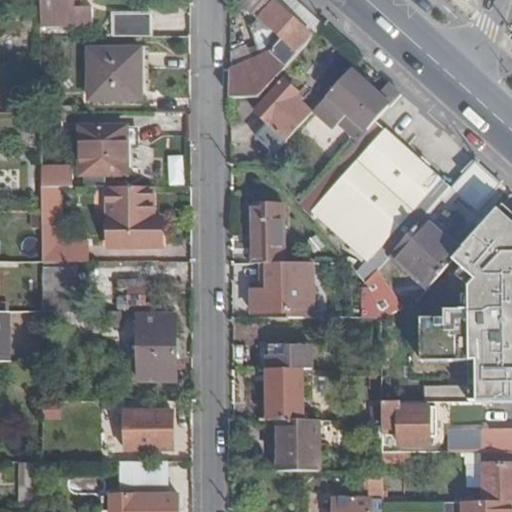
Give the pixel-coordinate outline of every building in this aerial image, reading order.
[(80,9),(79,0),(41,0),(41,9),(56,9),(56,27),(93,26),(93,9),(80,9)] [(236,0),(258,19),(274,4),(313,39),(320,32),(285,0),(236,0)] [(262,59),(230,73),(230,92),(230,101),(258,101),(313,39),(274,4),(258,19),(258,23),(251,31),(262,59)] [(115,17),(115,39),(152,38),(152,17),(115,17)] [(142,51),(90,51),(91,102),(143,102),(142,51)] [(368,133),(400,96),(390,88),(380,99),(351,72),(317,110),(337,128),(348,117),(368,133)] [(259,140),(276,155),(312,115),(295,101),(299,96),(285,83),(256,115),(270,127),(259,140)] [(129,130),(82,130),(81,177),(129,177),(129,130)] [(450,191),(385,133),(358,164),(348,156),(318,189),(300,209),(307,218),(310,215),(366,265),(412,213),(422,222),(424,219),(427,216),(450,191)] [(475,163),(451,190),(476,213),(501,186),(475,163)] [(67,170),(43,170),(43,189),(66,190),(67,170)] [(153,221),(153,189),(108,189),(108,227),(153,226),(153,221)] [(253,207),(254,267),(268,267),(285,267),(285,207),(253,207)] [(427,216),(424,219),(460,253),(464,249),(427,216)] [(460,253),(424,219),(422,222),(388,259),(425,292),(460,253)] [(153,226),(108,227),(108,249),(163,248),(163,231),(153,231),(153,226)] [(44,265),(44,266),(88,265),(89,244),(59,244),(59,227),(43,227),(44,265)] [(388,259),(385,263),(422,296),(425,292),(388,259)] [(252,292),(252,319),(291,319),(291,280),(323,280),(323,267),(285,267),(268,267),(268,281),(261,281),(261,292),(252,292)] [(60,315),(74,315),(77,315),(76,272),(44,272),(44,315),(60,315)] [(373,277),(364,286),(373,296),(382,319),(383,322),(397,314),(373,277)] [(120,284),(120,314),(121,314),(138,315),(138,298),(146,298),(145,283),(120,284)] [(120,314),(107,314),(106,328),(121,327),(121,314),(120,314)] [(177,383),(177,314),(140,315),(140,384),(177,383)] [(0,364),(11,364),(11,315),(0,315),(0,364)] [(75,325),(74,315),(60,315),(60,325),(75,325)] [(266,373),(302,372),(314,372),(313,350),(286,350),(285,359),(266,360),(266,373)] [(285,359),(286,350),(266,350),(266,360),(285,359)] [(302,372),(266,373),(266,424),(278,424),(303,423),(302,372)] [(383,423),(383,427),(398,427),(398,448),(429,447),(429,439),(436,439),(435,409),(397,410),(397,406),(383,406),(383,423)] [(175,414),(128,414),(127,452),(175,451),(175,414)] [(53,420),(45,420),(45,464),(53,464),(53,420)] [(278,474),(319,474),(319,423),(303,423),(278,424),(278,474)] [(448,454),(467,453),(508,453),(511,452),(511,433),(448,434),(448,454)] [(508,453),(467,453),(467,467),(466,467),(467,494),(483,494),(483,504),(511,504),(511,466),(508,467),(508,453)] [(383,454),(383,464),(404,464),(404,458),(411,458),(411,454),(383,454)] [(45,511),(45,464),(27,464),(26,511),(45,511)] [(333,502),(332,511),(383,511),(383,506),(383,473),(367,473),(368,495),(371,496),(371,502),(333,502)] [(170,474),(131,474),(131,484),(169,483),(170,474)] [(158,499),(114,499),(113,511),(179,511),(180,509),(159,509),(158,499)]
